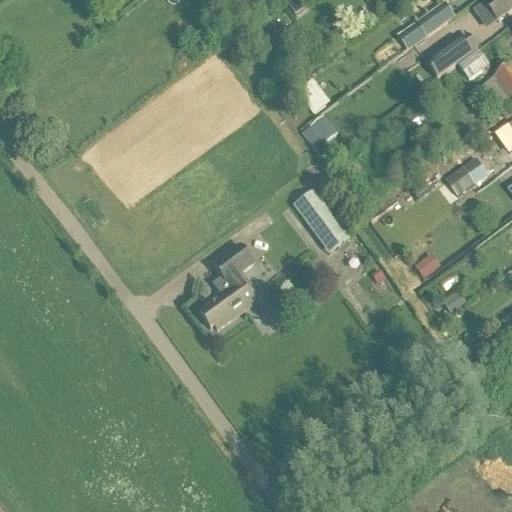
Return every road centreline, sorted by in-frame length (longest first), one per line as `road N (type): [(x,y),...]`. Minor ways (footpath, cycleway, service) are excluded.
road 1 (residential): [(127,304),(281,511)]
road 2 (track): [(0,130),(127,304)]
